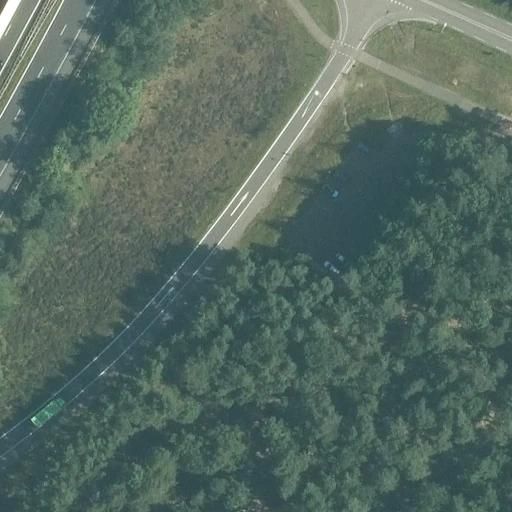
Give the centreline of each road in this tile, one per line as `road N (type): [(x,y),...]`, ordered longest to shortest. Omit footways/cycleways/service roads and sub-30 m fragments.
road 1 (motorway): [(0,447),(167,294),(259,177),(372,0)]
road 2 (motorway): [(0,146),(78,0)]
road 3 (unclassified): [(511,432),(460,448),(371,511)]
